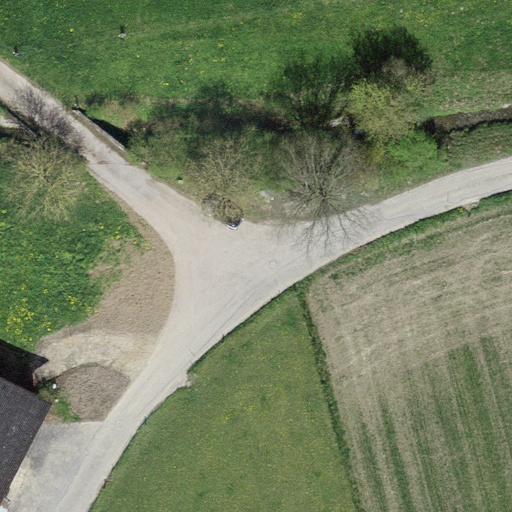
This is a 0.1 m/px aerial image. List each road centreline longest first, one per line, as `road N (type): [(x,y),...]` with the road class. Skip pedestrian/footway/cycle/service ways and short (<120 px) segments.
road 1 (residential): [(511,172),(414,200),(249,280),(162,368),(68,511)]
road 2 (track): [(249,280),(0,80)]
